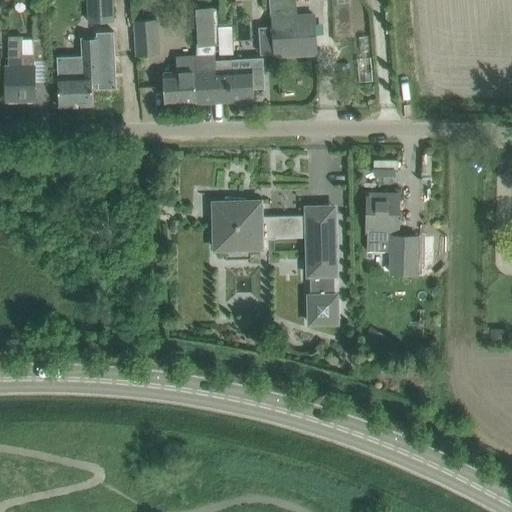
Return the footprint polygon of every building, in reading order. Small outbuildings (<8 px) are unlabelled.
[(88,0),(89,22),(113,21),(112,0),(88,0)] [(217,8),(214,8),(195,9),(198,46),(215,45),(215,44),(217,44),(217,9),(217,8)] [(315,15),(271,18),(274,55),(318,53),(315,15)] [(33,40),(45,40),(43,16),(34,17),(33,39),(33,40)] [(157,19),(134,21),(137,56),(160,54),(157,19)] [(217,25),(218,55),(234,54),(233,25),(217,25)] [(35,100),(34,80),(34,61),(47,61),(45,40),(33,40),(33,39),(23,40),(23,36),(8,36),(9,66),(6,66),(6,100),(35,100)] [(58,76),(58,86),(59,106),(93,105),(93,83),(104,83),(102,38),(83,38),(84,59),(60,60),(61,76),(58,76)] [(216,70),(216,60),(216,56),(216,54),(176,56),(177,73),(164,73),(163,73),(165,106),(166,106),(166,105),(198,103),(196,72),(216,70)] [(263,67),(233,69),(232,59),(216,60),(216,70),(196,72),(198,103),(254,100),(254,85),(264,84),(263,67)] [(391,252),(390,273),(418,274),(418,237),(397,236),(398,232),(399,194),(368,193),(367,232),(367,251),(391,252)] [(246,201),(246,198),(225,196),(224,213),(214,214),(215,234),(215,249),(265,248),(264,239),(276,238),(276,237),(308,236),(309,273),(310,273),(311,293),(309,293),(310,321),(338,321),(337,293),(336,293),(335,273),(337,273),(336,234),(335,214),(259,216),(259,209),(261,209),(261,201),(246,201)] [(376,355),(388,337),(371,326),(359,344),(376,355)]
